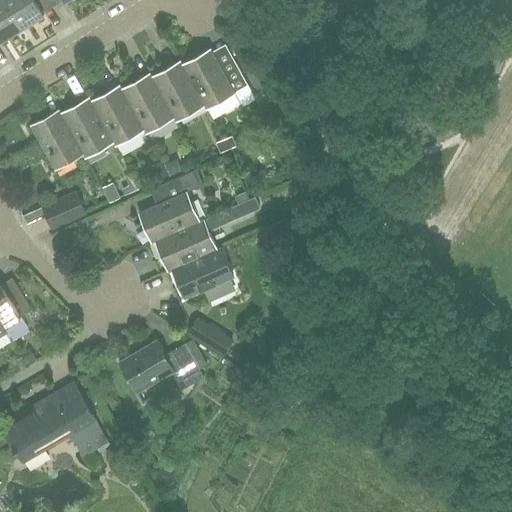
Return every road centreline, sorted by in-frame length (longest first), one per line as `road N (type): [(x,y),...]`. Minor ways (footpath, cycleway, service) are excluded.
road 1 (residential): [(0,98),(159,6),(192,0)]
road 2 (residential): [(0,390),(119,318)]
road 3 (residential): [(119,318),(67,290),(13,232)]
